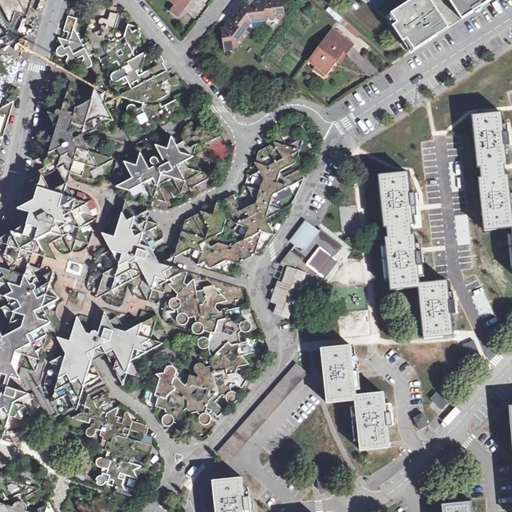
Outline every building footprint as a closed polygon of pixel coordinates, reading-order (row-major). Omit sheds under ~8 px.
[(0,0),(0,1),(17,34),(27,0),(0,0)] [(190,0),(175,0),(178,2),(171,10),(178,16),(190,0)] [(284,17),(280,0),(252,0),(252,3),(247,0),(246,0),(243,4),(240,4),(228,20),(228,21),(225,24),(226,29),(221,30),(225,55),(233,53),(233,50),(237,49),(247,36),(244,32),(250,24),(282,20),(284,17)] [(361,0),(379,12),(386,0),(361,0)] [(408,52),(446,28),(429,0),(428,0),(409,0),(385,16),(408,52)] [(428,0),(429,0),(446,28),(460,19),(447,0),(428,0)] [(447,0),(460,19),(490,0),(447,0)] [(325,11),(314,2),(309,7),(320,17),(325,11)] [(150,51),(138,57),(136,54),(139,43),(140,43),(142,41),(142,39),(141,37),(143,29),(139,28),(138,24),(131,22),(125,38),(119,41),(115,34),(121,16),(111,13),(109,20),(104,19),(102,19),(101,20),(100,20),(99,22),(99,24),(100,26),(102,27),(101,31),(94,35),(90,26),(86,39),(82,41),(76,30),(79,20),(69,17),(64,32),(69,34),(67,41),(59,39),(63,47),(59,49),(58,51),(57,53),(58,56),(60,57),(62,57),(65,56),(68,55),(70,59),(68,61),(68,64),(69,66),(71,68),(74,68),(76,66),(77,64),(77,61),(84,57),(86,60),(84,62),(83,64),(84,67),(85,69),(87,69),(89,70),(90,69),(94,67),(94,64),(93,62),(99,59),(105,66),(109,64),(111,66),(113,65),(117,73),(114,74),(112,77),(112,80),(113,81),(115,82),(117,82),(122,80),(125,86),(130,84),(133,90),(126,94),(129,100),(145,105),(144,107),(140,110),(139,108),(137,107),(133,107),(130,109),(130,112),(131,115),(128,118),(129,122),(131,125),(136,125),(139,131),(140,133),(144,135),(147,134),(150,131),(149,127),(159,122),(167,123),(168,117),(173,114),(175,119),(178,120),(181,120),(182,118),(183,115),(180,111),(183,108),(178,101),(164,108),(161,101),(172,94),(164,92),(165,84),(171,81),(173,86),(175,87),(177,87),(179,87),(180,85),(181,83),(178,77),(174,79),(165,63),(167,62),(163,57),(161,57),(159,57),(158,58),(157,59),(157,61),(157,63),(158,64),(159,66),(147,73),(144,69),(150,51)] [(361,34),(342,18),(339,23),(358,39),(361,34)] [(352,45),(333,31),(310,62),(315,66),(326,74),(337,60),(344,51),(347,53),(352,45)] [(344,51),(337,60),(340,62),(347,53),(344,51)] [(326,74),(315,66),(314,70),(324,77),(326,74)] [(72,82),(65,107),(71,115),(76,117),(78,111),(87,106),(72,82)] [(97,89),(94,103),(86,129),(94,131),(95,129),(110,134),(106,127),(113,122),(105,106),(109,95),(101,98),(97,89)] [(57,117),(59,119),(62,119),(61,122),(60,124),(50,158),(61,152),(63,158),(62,159),(67,170),(72,170),(70,175),(84,179),(86,172),(91,173),(89,169),(91,167),(99,170),(114,160),(91,154),(87,148),(82,138),(76,143),(71,136),(73,129),(74,125),(86,129),(94,103),(87,106),(78,111),(76,117),(71,115),(65,107),(64,114),(61,113),(58,113),(57,117)] [(486,231),(511,228),(511,193),(510,176),(507,176),(506,164),(509,164),(503,111),(474,114),(480,166),(483,166),(484,178),(481,178),(486,231)] [(134,166),(122,163),(131,180),(120,185),(118,189),(127,192),(132,201),(139,197),(138,203),(150,207),(153,201),(165,203),(158,189),(167,192),(171,200),(196,187),(200,175),(192,160),(204,152),(202,147),(216,139),(211,138),(212,131),(204,129),(204,127),(197,125),(195,132),(192,133),(187,125),(183,128),(180,132),(180,137),(182,141),(174,145),(170,138),(166,150),(154,147),(162,163),(158,165),(155,159),(153,159),(151,159),(150,159),(149,162),(149,164),(150,165),(151,166),(154,166),(154,167),(147,170),(139,154),(134,166)] [(288,149),(278,131),(273,147),(257,155),(254,164),(259,173),(250,178),(262,182),(259,192),(247,188),(255,205),(242,213),(233,198),(225,203),(237,228),(248,230),(244,242),(230,249),(219,245),(210,249),(207,244),(222,235),(226,223),(217,205),(212,216),(201,214),(184,223),(178,245),(182,253),(190,249),(201,253),(197,265),(205,261),(209,268),(226,261),(237,264),(254,255),(262,235),(273,238),(274,237),(266,221),(281,213),(273,198),(300,184),(295,175),(284,180),(281,174),(296,165),(294,161),(298,160),(301,148),(303,141),(288,149)] [(409,171),(380,174),(386,227),(389,226),(390,238),(387,239),(392,291),(421,288),(426,339),(454,336),(449,281),(421,284),(416,236),(413,236),(412,224),(415,224),(409,171)] [(71,190),(63,188),(45,198),(43,202),(46,208),(41,211),(45,218),(36,223),(39,231),(19,242),(19,246),(27,259),(35,255),(47,258),(51,246),(66,238),(73,252),(76,250),(79,242),(87,245),(90,243),(83,230),(96,221),(94,219),(85,216),(82,210),(88,206),(86,203),(77,201),(71,190)] [(157,294),(166,261),(158,265),(151,251),(162,245),(163,244),(164,240),(156,225),(133,219),(125,203),(113,238),(106,236),(102,239),(109,251),(96,258),(97,262),(105,265),(94,296),(96,299),(126,284),(138,288),(144,300),(148,298),(151,292),(157,294)] [(343,248),(329,238),(327,240),(319,235),(306,226),(291,245),(295,248),(291,252),(290,252),(278,267),(288,269),(284,288),(274,292),(284,316),(309,305),(304,295),(308,277),(310,277),(311,268),(324,279),(336,264),(333,261),(330,259),(333,255),(335,257),(343,248)] [(321,232),(319,235),(327,240),(329,238),(321,232)] [(33,281),(17,275),(13,278),(14,281),(0,289),(0,294),(18,329),(11,333),(15,341),(0,348),(0,376),(4,377),(12,373),(9,366),(13,354),(24,356),(32,375),(39,355),(38,351),(40,348),(44,336),(52,332),(40,309),(55,300),(44,296),(51,272),(33,281)] [(206,352),(208,351),(213,374),(207,375),(206,369),(203,366),(199,366),(196,367),(194,370),(193,373),(194,376),(197,378),(196,380),(189,378),(186,387),(185,388),(175,378),(176,377),(176,373),(175,370),(172,368),(169,368),(166,369),(164,372),(163,375),(155,377),(159,382),(153,399),(158,400),(155,409),(164,412),(164,418),(163,419),(161,420),(160,423),(161,427),(163,429),(165,430),(167,430),(170,429),(172,426),(177,427),(186,430),(191,417),(197,416),(199,419),(198,422),(198,425),(199,427),(201,429),(203,429),(205,429),(207,429),(209,427),(210,426),(210,424),(209,420),(208,418),(205,417),(207,412),(211,413),(217,420),(223,414),(216,405),(222,399),(225,400),(225,402),(226,404),(227,406),(229,407),(230,407),(232,407),(235,407),(236,405),(237,404),(238,402),(238,399),(237,397),(235,395),(231,394),(231,389),(236,388),(242,391),(247,383),(236,375),(238,370),(249,367),(243,360),(257,355),(254,343),(240,346),(239,337),(243,334),(245,335),(247,335),(249,333),(251,330),(250,327),(248,324),(244,323),(241,324),(240,326),(239,327),(236,327),(234,320),(242,318),(240,310),(219,315),(216,310),(217,307),(220,306),(223,309),(225,304),(227,304),(216,291),(218,287),(208,290),(204,286),(203,293),(196,295),(193,282),(185,288),(182,285),(186,275),(181,276),(176,275),(172,285),(168,287),(176,297),(176,300),(173,300),(171,302),(170,304),(170,306),(171,308),(173,310),(175,311),(179,310),(180,316),(177,318),(176,321),(176,324),(178,327),(181,329),(185,328),(188,326),(189,324),(189,321),(194,320),(195,326),(192,328),(191,331),(191,334),(193,336),(195,338),(198,339),(201,337),(203,336),(204,334),(210,336),(208,340),(205,339),(202,339),(200,341),(198,344),(197,346),(198,349),(200,351),(202,352),(205,352),(206,352)] [(65,396),(71,408),(76,406),(81,387),(78,381),(93,373),(90,368),(87,367),(91,352),(106,356),(105,360),(121,388),(125,375),(137,379),(129,363),(161,346),(148,342),(156,318),(123,334),(115,318),(106,322),(103,315),(96,333),(94,332),(92,332),(90,333),(89,335),(88,337),(89,340),(87,341),(75,318),(67,343),(63,344),(61,347),(61,348),(62,350),(62,352),(64,353),(63,356),(47,363),(56,380),(48,405),(65,396)] [(352,346),(323,348),(328,403),(357,401),(352,346)] [(295,363),(215,452),(227,462),(306,372),(295,363)] [(0,436),(6,434),(3,428),(6,418),(31,425),(18,400),(27,396),(4,388),(2,394),(0,394),(0,436)] [(429,399),(440,411),(447,405),(437,392),(429,399)] [(385,394),(357,396),(362,451),(390,449),(385,394)] [(100,409),(110,403),(106,395),(91,402),(87,396),(81,414),(70,419),(89,426),(88,432),(86,433),(86,435),(86,437),(87,439),(89,440),(91,440),(93,438),(96,431),(99,433),(98,437),(101,439),(101,442),(105,444),(103,452),(111,455),(108,461),(99,458),(97,459),(95,461),(94,464),(95,466),(96,468),(101,470),(99,474),(100,475),(100,479),(98,479),(96,480),(95,481),(94,482),(94,484),(95,485),(96,486),(97,487),(99,488),(101,487),(102,486),(103,485),(105,485),(105,487),(114,490),(112,497),(129,504),(132,494),(123,491),(121,488),(125,477),(136,481),(133,472),(141,468),(129,464),(130,461),(141,455),(148,456),(151,448),(127,440),(129,432),(144,437),(147,430),(145,429),(145,428),(131,423),(125,410),(122,420),(115,417),(118,409),(105,415),(101,413),(100,409)] [(423,413),(413,417),(418,429),(428,425),(423,413)] [(88,471),(78,468),(75,476),(86,479),(88,471)] [(1,479),(0,477),(0,511),(114,511),(116,510),(100,503),(102,496),(86,504),(71,500),(77,511),(44,511),(46,506),(34,511),(27,509),(22,499),(39,490),(14,483),(9,475),(1,479)] [(245,511),(242,475),(214,477),(216,511),(245,511)] [(325,477),(317,477),(318,491),(326,491),(325,477)]
